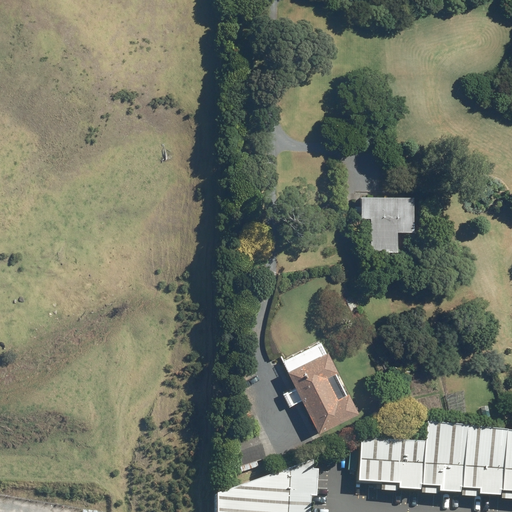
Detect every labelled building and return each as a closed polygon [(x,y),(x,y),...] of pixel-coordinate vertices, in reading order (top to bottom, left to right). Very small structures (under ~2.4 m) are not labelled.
[(410,191),(355,191),(354,216),(366,216),(366,246),(390,246),(390,226),(409,226),(410,191)] [(347,401),(313,331),(272,351),(306,421),(347,401)] [(363,444),(362,484),(511,494),(511,433),(430,425),(425,443),(375,441),(363,444)] [(233,440),(241,469),(242,472),(260,467),(259,463),(267,461),(259,433),(233,440)] [(224,495),(223,511),(316,511),(318,463),(224,495)]
